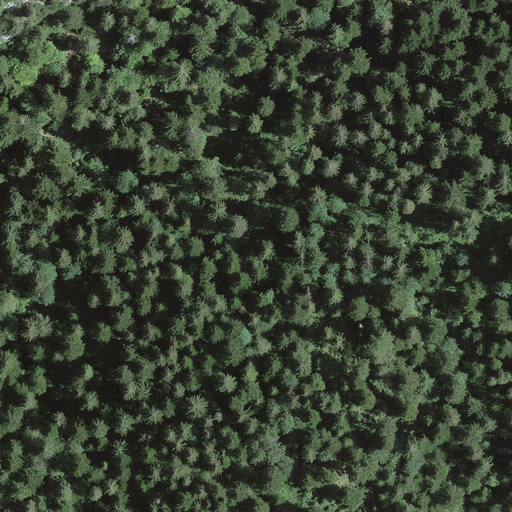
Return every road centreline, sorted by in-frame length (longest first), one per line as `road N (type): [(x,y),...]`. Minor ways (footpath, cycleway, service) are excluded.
road 1 (track): [(249,22),(362,1),(511,19)]
road 2 (track): [(511,314),(473,260),(474,250),(511,223)]
